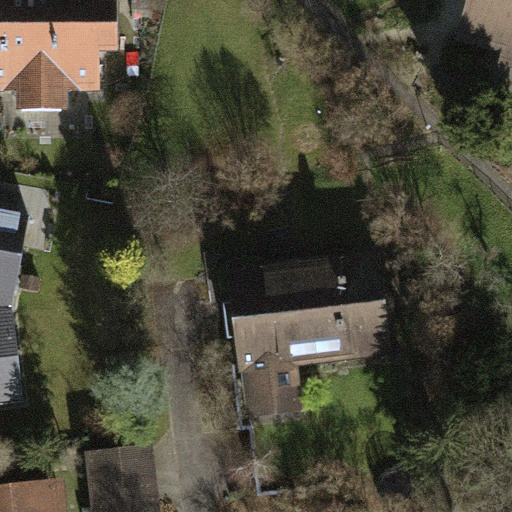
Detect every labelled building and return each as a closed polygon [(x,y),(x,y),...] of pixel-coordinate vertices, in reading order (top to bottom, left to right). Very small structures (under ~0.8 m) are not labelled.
[(99,0),(0,0),(0,101),(15,101),(15,121),(71,121),(71,101),(100,101),(100,64),(121,64),(120,7),(100,8),(99,0)] [(511,0),(471,0),(455,54),(511,71),(511,0)] [(22,215),(0,210),(0,401),(18,399),(5,306),(22,215)] [(379,254),(226,273),(246,438),(313,430),(308,387),(394,376),(379,254)] [(159,511),(152,456),(89,465),(95,511),(159,511)] [(70,511),(69,491),(0,496),(0,511),(70,511)]
